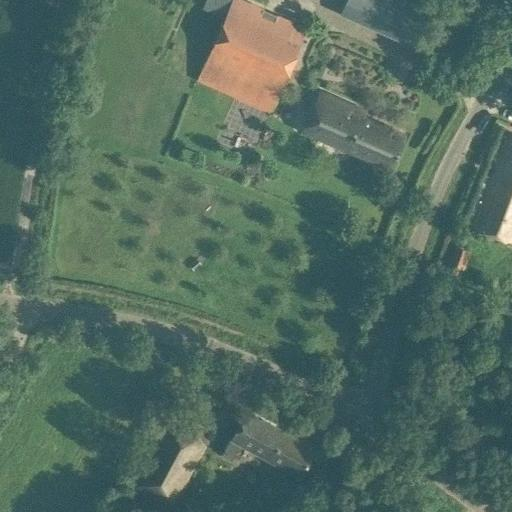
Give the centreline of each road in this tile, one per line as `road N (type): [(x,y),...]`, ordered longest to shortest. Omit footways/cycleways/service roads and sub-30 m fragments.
road 1 (unclassified): [(363,422),(429,206),(511,61)]
road 2 (tertiary): [(363,422),(182,339),(0,303)]
road 3 (tertiary): [(485,511),(363,422)]
